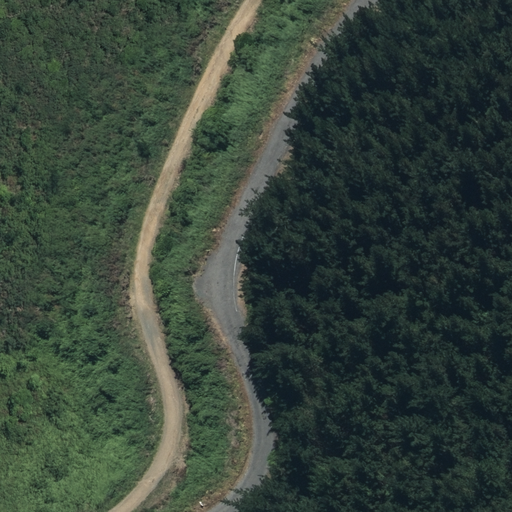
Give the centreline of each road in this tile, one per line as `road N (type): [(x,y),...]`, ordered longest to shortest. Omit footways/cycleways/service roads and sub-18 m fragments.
road 1 (track): [(233,511),(257,488),(269,450),(233,308),(235,252),(299,98),(374,0)]
road 2 (track): [(116,511),(162,468),(174,426),(151,315),(154,216),(175,154),(259,0)]
